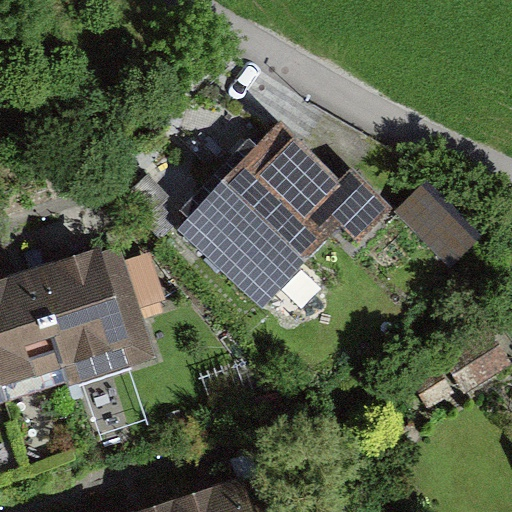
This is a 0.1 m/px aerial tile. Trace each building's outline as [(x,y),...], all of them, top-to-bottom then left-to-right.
[(351,162),(344,170),(280,112),(226,170),(179,223),(264,300),(312,248),(341,216),(361,234),(392,200),(351,162)] [(400,210),(450,260),(485,225),(435,175),(400,210)] [(68,357),(134,336),(130,325),(116,281),(105,247),(102,237),(36,258),(68,357)] [(134,336),(68,357),(76,381),(158,355),(121,242),(105,247),(116,281),(130,325),(134,336)] [(0,370),(3,378),(68,357),(36,258),(0,269),(0,370)] [(274,511),(263,478),(244,484),(253,511),(274,511)] [(253,511),(244,484),(180,505),(182,511),(253,511)]
